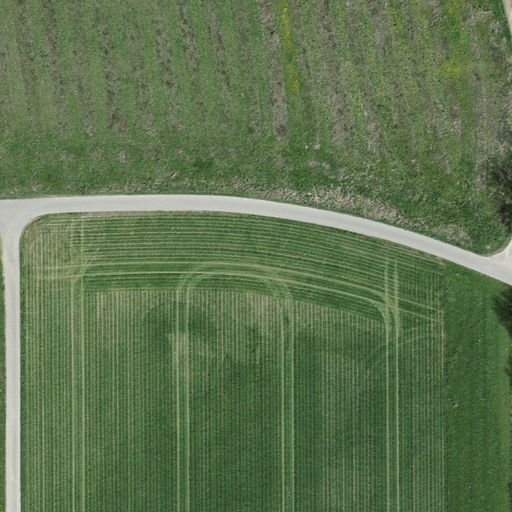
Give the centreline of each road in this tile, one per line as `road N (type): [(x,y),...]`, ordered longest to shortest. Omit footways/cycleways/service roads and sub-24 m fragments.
road 1 (unclassified): [(0,208),(199,201),(273,207),(511,272)]
road 2 (track): [(11,511),(8,208)]
